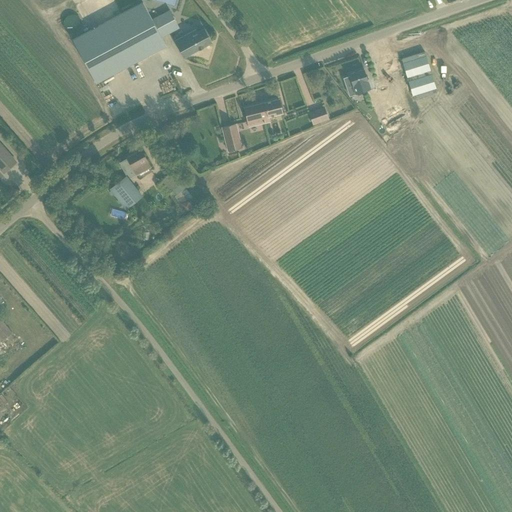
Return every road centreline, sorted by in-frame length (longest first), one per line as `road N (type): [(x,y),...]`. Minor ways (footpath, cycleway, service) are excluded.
road 1 (unclassified): [(276,511),(120,302),(30,201)]
road 2 (unclassified): [(30,201),(120,128),(257,74)]
road 3 (unclassified): [(257,74),(470,0)]
